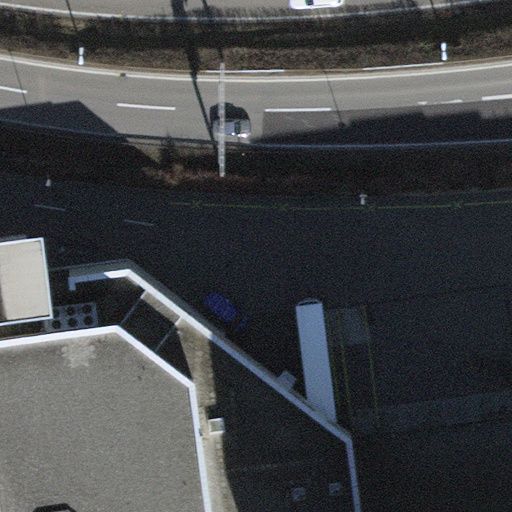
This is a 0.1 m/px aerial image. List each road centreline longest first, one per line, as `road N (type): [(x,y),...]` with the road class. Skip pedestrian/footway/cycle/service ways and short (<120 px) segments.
road 1 (motorway): [(0,87),(224,112),(511,99)]
road 2 (unknown): [(250,511),(241,443),(216,367),(155,226)]
road 3 (motorway): [(329,0),(111,0)]
